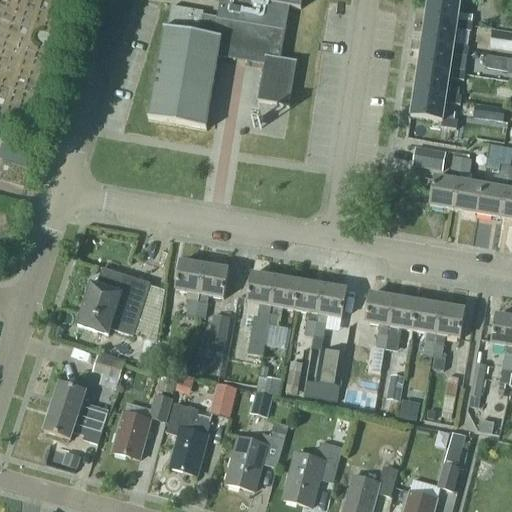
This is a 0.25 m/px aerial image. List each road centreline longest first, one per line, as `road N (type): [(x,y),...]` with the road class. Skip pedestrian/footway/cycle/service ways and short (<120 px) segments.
road 1 (residential): [(333,240),(62,194)]
road 2 (residential): [(333,240),(370,0)]
road 3 (residential): [(62,194),(120,0)]
road 4 (residential): [(511,270),(333,240)]
road 5 (residential): [(118,511),(0,479)]
